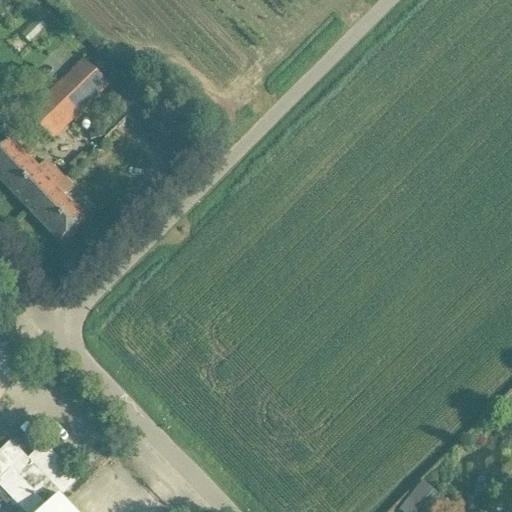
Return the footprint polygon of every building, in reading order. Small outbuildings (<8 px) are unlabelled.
[(85,60),(29,114),(53,139),(109,84),(85,60)] [(115,102),(130,118),(147,98),(133,84),(115,102)] [(147,98),(130,118),(148,137),(150,136),(158,144),(156,145),(176,165),(194,147),(147,98)] [(13,138),(0,150),(0,180),(35,217),(61,192),(70,182),(53,165),(46,172),(13,138)] [(61,192),(35,217),(60,243),(86,218),(61,192)] [(73,511),(59,498),(77,480),(45,446),(28,462),(11,444),(0,455),(0,478),(0,484),(26,511),(73,511)] [(414,511),(429,511),(435,505),(434,504),(440,496),(422,482),(407,501),(417,509),(414,511)]
